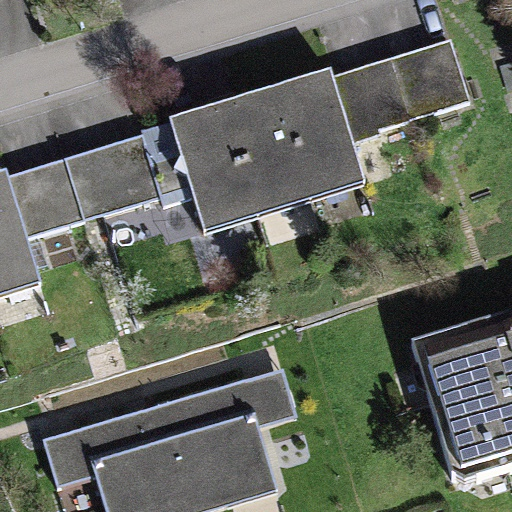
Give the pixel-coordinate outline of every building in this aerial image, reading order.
[(487,60),(369,94),(385,151),(504,116),(487,60)] [(247,130),(201,143),(219,202),(234,254),(401,206),(385,151),(369,94),(314,110),(273,122),(247,130)] [(201,143),(39,190),(57,249),(219,202),(201,143)] [(0,330),(74,309),(57,249),(39,190),(0,201),(0,330)] [(511,327),(438,352),(490,510),(511,503),(511,327)] [(296,337),(49,417),(79,511),(98,511),(118,505),(120,511),(303,511),(304,511),(283,446),(327,432),(296,337)]
